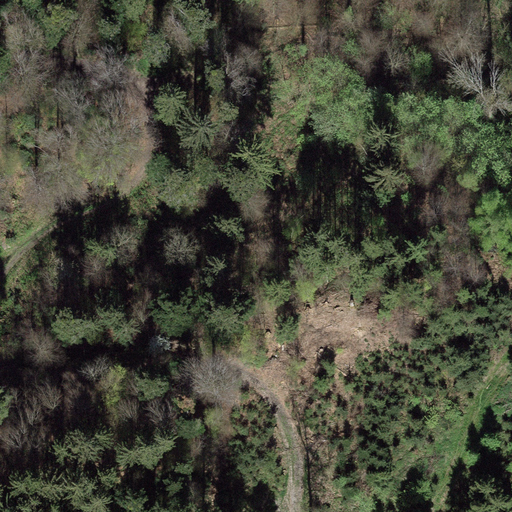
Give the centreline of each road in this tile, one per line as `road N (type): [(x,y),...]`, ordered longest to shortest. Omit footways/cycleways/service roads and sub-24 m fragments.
road 1 (track): [(0,281),(41,235),(138,185),(153,120),(140,88),(0,51)]
road 2 (track): [(300,511),(300,439),(275,399),(249,379),(215,366),(43,377),(0,364)]
